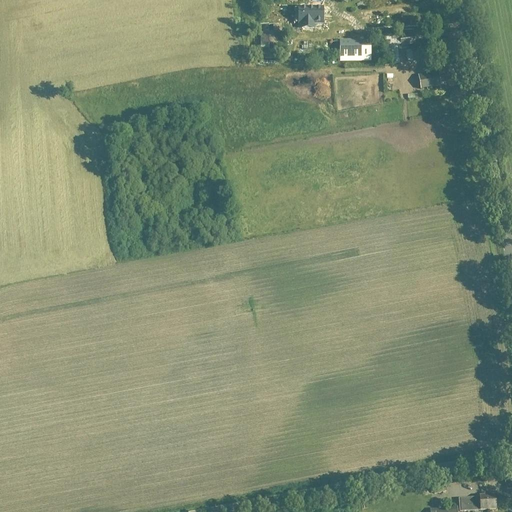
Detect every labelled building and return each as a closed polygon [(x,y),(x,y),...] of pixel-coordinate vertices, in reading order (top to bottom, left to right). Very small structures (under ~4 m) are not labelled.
[(312,30),(312,25),(321,26),(321,9),(297,9),(297,25),(300,25),(300,30),(312,30)] [(280,27),(260,27),(261,62),(281,62),(280,27)] [(435,40),(418,44),(419,49),(410,51),(413,63),(439,58),(435,40)] [(340,61),(371,61),(370,42),(340,42),(340,61)] [(400,66),(400,57),(390,57),(390,66),(400,66)] [(440,87),(438,75),(418,79),(420,91),(440,87)] [(434,495),(445,493),(444,485),(433,487),(434,495)] [(472,511),(472,510),(480,510),(480,511),(495,511),(494,497),(479,498),(479,500),(472,501),(472,500),(459,501),(459,511),(472,511)]
